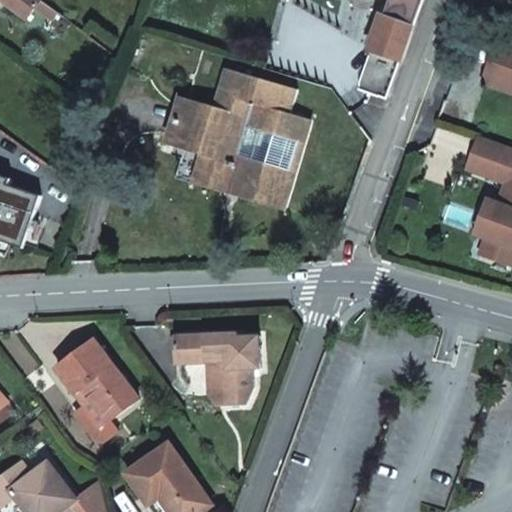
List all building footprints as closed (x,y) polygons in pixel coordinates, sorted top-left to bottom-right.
[(35,10),(41,1),(41,0),(0,0),(0,4),(2,1),(28,20),(35,10)] [(392,0),(381,32),(376,31),(369,50),(373,51),(361,84),(363,85),(361,91),(387,101),(424,0),(392,0)] [(54,25),(62,17),(41,1),(35,10),(54,25)] [(511,46),(502,43),(486,85),(511,94),(511,46)] [(224,111),(188,101),(174,149),(201,157),(196,176),(281,201),(305,119),(291,115),(298,92),(236,73),(224,111)] [(507,150),(480,141),(470,171),(494,180),(507,150)] [(511,268),(511,265),(511,152),(507,150),(494,180),(506,185),(499,206),(496,204),(483,238),(486,240),(480,256),(511,268)] [(67,163),(59,174),(75,186),(78,188),(83,174),(67,163)] [(75,186),(59,174),(49,186),(66,198),(75,186)] [(0,242),(24,251),(26,246),(32,248),(37,233),(31,231),(42,199),(10,188),(12,182),(0,177),(0,242)] [(496,204),(489,202),(476,236),(483,238),(496,204)] [(226,373),(226,409),(247,408),(256,388),(256,372),(264,372),(262,340),(241,340),(241,336),(176,338),(177,366),(210,365),(210,361),(228,360),(228,372),(226,373)] [(96,403),(111,423),(140,401),(95,342),(58,370),(88,409),(96,403)] [(216,409),(226,409),(226,373),(228,372),(228,360),(210,361),(210,365),(210,395),(216,409)] [(103,429),(111,423),(96,403),(88,409),(103,429)] [(128,476),(150,507),(161,500),(169,511),(206,511),(214,507),(171,446),(128,476)] [(65,511),(78,501),(49,464),(31,477),(22,465),(0,482),(0,508),(2,511),(16,500),(25,511),(65,511)] [(101,484),(78,501),(65,511),(108,511),(109,511),(101,484)] [(169,511),(161,500),(150,507),(153,511),(169,511)]
